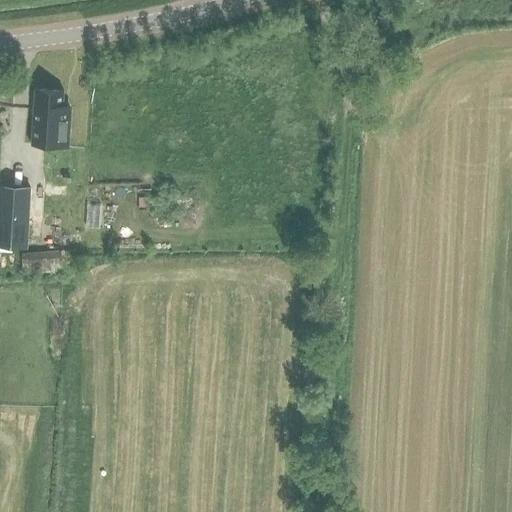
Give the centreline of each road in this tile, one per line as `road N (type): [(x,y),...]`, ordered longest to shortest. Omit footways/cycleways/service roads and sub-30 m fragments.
road 1 (track): [(316,0),(343,61),(346,112),(323,511)]
road 2 (secondary): [(0,45),(96,33),(238,0)]
